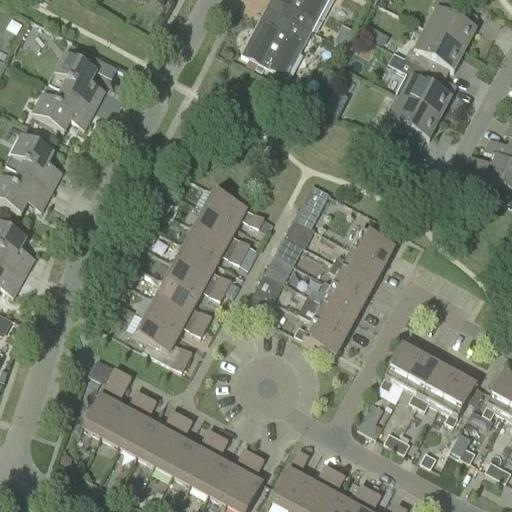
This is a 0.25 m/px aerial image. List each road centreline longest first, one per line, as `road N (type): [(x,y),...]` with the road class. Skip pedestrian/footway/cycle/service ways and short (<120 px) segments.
road 1 (residential): [(4,465),(84,245),(210,0)]
road 2 (residential): [(511,352),(412,296),(331,443)]
road 3 (residential): [(454,511),(331,443)]
road 4 (residential): [(445,178),(511,55)]
